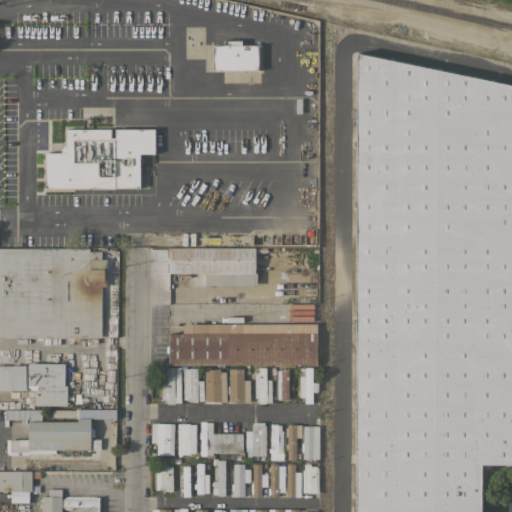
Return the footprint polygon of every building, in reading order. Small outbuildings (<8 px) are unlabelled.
[(223,46),(223,40),(241,40),(241,46),(259,45),(260,70),(212,70),(212,46),(223,46)] [(511,84),(511,275),(511,465),(478,465),(478,511),(354,511),(355,53),(511,84)] [(44,188),(44,152),(60,152),(60,145),(65,145),(65,128),(110,128),(110,139),(114,139),(114,128),(154,128),(154,153),(139,153),(139,187),(44,188)] [(260,247),(260,254),(254,254),(254,273),(256,273),(256,285),(204,285),(204,273),(168,273),(168,248),(260,247)] [(0,248),(89,248),(89,251),(100,251),(100,259),(106,259),(106,286),(101,286),(101,338),(0,338),(0,248)] [(316,323),(316,364),(168,365),(168,333),(182,333),(182,324),(309,323),(316,323)] [(28,390),(0,390),(0,365),(28,365),(28,362),(64,363),(63,385),(66,385),(66,405),(33,405),(33,392),(32,392),(32,388),(28,388),(28,390)] [(203,400),(197,400),(197,402),(190,402),(190,399),(183,399),(182,369),(181,369),(181,366),(186,365),(186,368),(197,368),(197,380),(203,380),(203,400)] [(180,402),(174,402),(174,404),(168,404),(167,404),(167,399),(161,399),(161,391),(160,391),(160,385),(161,385),(161,369),(166,369),(166,367),(180,367),(180,402)] [(254,372),(258,372),(257,367),(265,367),(265,379),(270,379),(271,402),(265,402),(265,403),(258,403),(258,397),(254,397),(254,372)] [(312,382),(317,382),(317,391),(312,392),(312,403),(304,403),(304,397),(298,397),(298,375),(304,375),(304,367),(311,367),(312,382)] [(249,402),(236,402),(236,401),(228,401),(228,393),(227,393),(227,386),(228,386),(228,368),(243,368),(243,380),(249,380),(249,402)] [(204,369),(219,369),(219,371),(225,371),(225,401),(213,401),(205,401),(204,369)] [(276,370),(280,370),(280,369),(287,369),(288,399),(281,399),(280,398),(277,399),(276,370)] [(0,417),(0,409),(26,409),(26,417),(0,417)] [(77,421),(77,418),(90,418),(90,421),(93,421),(93,426),(90,426),(90,438),(99,438),(99,450),(28,450),(28,451),(9,451),(9,439),(27,439),(27,421),(77,421)] [(199,421),(206,421),(206,422),(212,422),(212,455),(206,455),(200,455),(199,421)] [(264,455),(264,459),(258,459),(258,455),(257,455),(257,459),(256,459),(256,460),(251,459),(251,458),(246,458),(246,451),(245,451),(245,447),(244,447),(244,430),(251,431),(251,425),(252,425),(252,422),(263,422),(263,425),(265,425),(264,455)] [(173,455),(156,454),(156,443),(150,442),(151,423),(173,423),(173,455)] [(177,423),(189,423),(189,424),(195,424),(195,452),(190,452),(190,454),(177,454),(177,423)] [(282,452),(282,459),(270,459),(270,424),(277,424),(277,425),(280,425),(280,430),(282,430),(282,452)] [(300,437),(295,437),(295,449),(299,449),(299,454),(295,454),(295,459),(287,459),(287,449),(285,449),(285,443),(287,443),(287,436),(285,436),(285,427),(287,427),(287,424),(295,424),(300,424),(300,437)] [(312,430),(314,430),(314,439),(312,439),(312,441),(315,441),(315,446),(313,446),(313,449),(316,449),(316,451),(315,451),(315,454),(312,454),(312,459),(302,458),(302,449),(300,449),(300,444),(302,444),(302,425),(312,426),(312,430)] [(242,433),(242,452),(212,452),(212,433),(242,433)] [(172,491),(160,491),(160,489),(154,489),(154,467),(159,467),(159,457),(167,457),(167,466),(172,466),(172,491)] [(224,474),(228,474),(228,480),(224,481),(224,495),(217,495),(217,494),(212,494),(212,488),(212,481),(217,481),(217,464),(212,464),(212,458),(217,458),(217,460),(224,460),(224,474)] [(196,488),(193,488),(193,483),(195,483),(195,463),(203,463),(203,474),(208,474),(208,492),(203,492),(203,493),(196,493),(196,488)] [(266,486),(260,486),(260,496),(252,496),(252,493),(250,493),(250,483),(252,483),(252,463),(260,463),(260,474),(266,474),(266,486)] [(284,491),(277,491),(277,496),(269,496),(269,494),(267,494),(267,488),(269,488),(269,463),(277,463),(277,465),(284,465),(284,491)] [(300,496),(286,496),(286,463),(294,463),(294,472),(300,472),(300,496)] [(318,492),(302,492),(301,469),(303,469),(303,464),(309,464),(309,466),(315,466),(315,467),(317,467),(318,492)] [(190,496),(182,496),(181,466),(189,465),(190,496)] [(0,471),(31,471),(31,491),(0,491),(0,471)] [(41,511),(41,496),(48,496),(48,488),(60,488),(60,499),(63,499),(63,496),(99,496),(98,511),(41,511)] [(10,502),(10,491),(28,491),(28,502),(10,502)]
